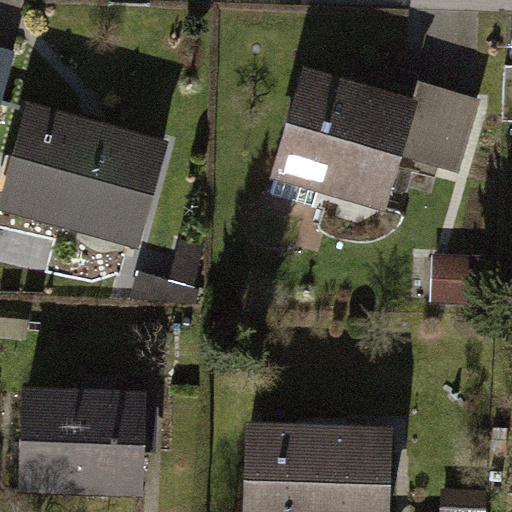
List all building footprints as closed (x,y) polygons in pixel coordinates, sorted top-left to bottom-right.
[(0,121),(19,54),(0,48),(0,121)] [(410,103),(296,67),(262,175),(375,211),(410,103)] [(484,102),(423,86),(403,157),(464,174),(484,102)] [(166,146),(21,105),(0,178),(0,211),(136,250),(166,146)] [(476,249),(435,250),(437,308),(478,307),(476,249)] [(141,392),(16,388),(13,501),(138,505),(141,392)] [(373,511),(374,432),(242,431),(240,511),(373,511)]
